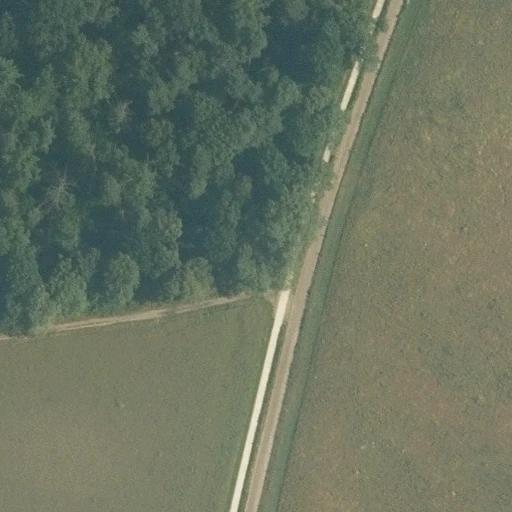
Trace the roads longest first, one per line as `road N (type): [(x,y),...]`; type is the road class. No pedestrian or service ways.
road 1 (track): [(396,0),(312,251),(250,511)]
road 2 (track): [(0,333),(249,295),(300,298)]
